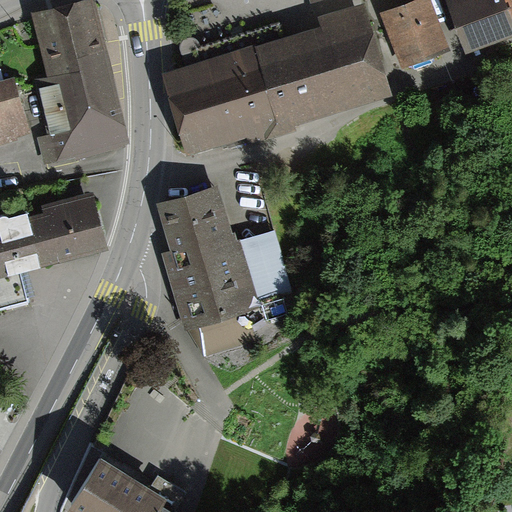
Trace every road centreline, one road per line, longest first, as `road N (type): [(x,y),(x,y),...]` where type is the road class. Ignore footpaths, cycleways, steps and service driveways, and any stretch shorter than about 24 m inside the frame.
road 1 (residential): [(48,511),(155,289),(134,239)]
road 2 (tertiary): [(0,505),(134,239)]
road 3 (tertiary): [(134,239),(151,112),(142,0)]
